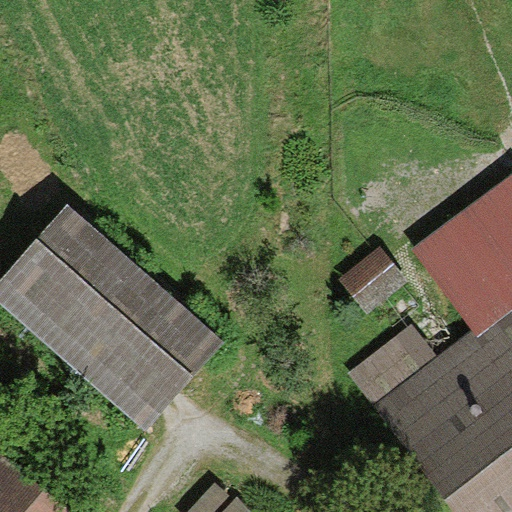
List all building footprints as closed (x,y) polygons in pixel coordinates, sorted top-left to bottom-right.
[(403,340),(352,375),(457,511),(511,511),(511,176),(417,252),(480,336),(427,373),(403,340)] [(73,213),(0,292),(0,306),(147,433),(227,343),(73,213)] [(413,283),(383,248),(340,280),(368,318),(413,283)] [(54,511),(0,465),(0,511),(54,511)] [(245,511),(200,472),(165,511),(245,511)]
